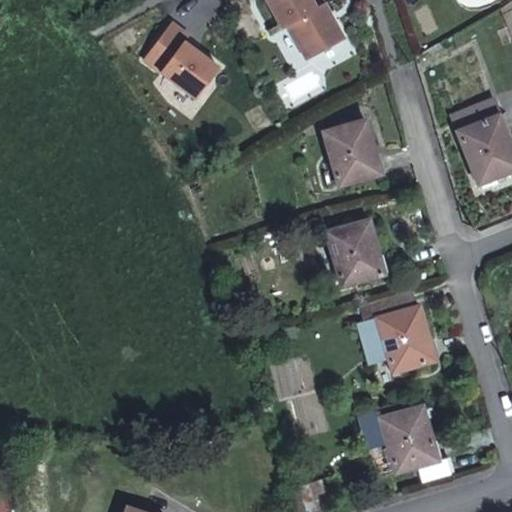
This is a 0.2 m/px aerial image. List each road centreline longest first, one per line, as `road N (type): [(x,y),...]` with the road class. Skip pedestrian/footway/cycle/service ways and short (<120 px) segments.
road 1 (residential): [(453,256),(376,0)]
road 2 (residential): [(511,447),(453,256)]
